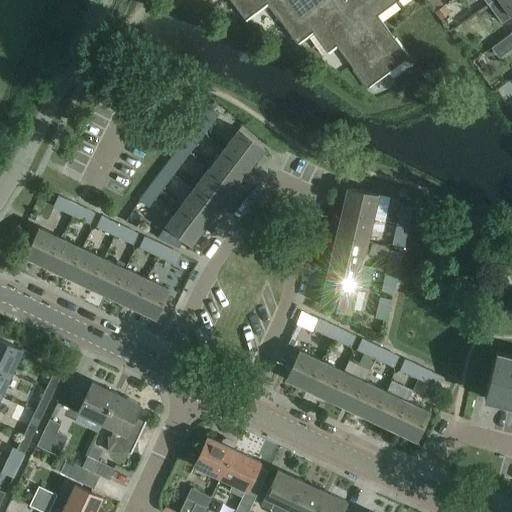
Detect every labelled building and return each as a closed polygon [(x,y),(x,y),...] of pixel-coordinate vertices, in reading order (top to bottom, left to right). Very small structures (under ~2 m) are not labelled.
[(231,0),(240,12),(245,8),(250,15),(270,0),(273,0),(278,5),(272,9),(291,35),(297,31),(302,39),(313,31),(322,44),(327,40),(333,48),(338,44),(343,51),(341,53),(367,87),(380,77),(376,72),(383,67),(390,61),(394,67),(408,57),(373,10),(380,5),(384,10),(396,1),(397,0),(231,0)] [(511,0),(495,0),(488,5),(502,24),(511,17),(511,0)] [(210,107),(198,123),(207,130),(219,114),(210,107)] [(224,147),(250,167),(264,147),(239,128),(224,147)] [(203,136),(193,129),(181,145),(191,152),(203,136)] [(130,143),(126,152),(143,161),(147,152),(130,143)] [(191,152),(181,145),(168,161),(178,169),(191,152)] [(224,147),(209,166),(235,186),(250,167),(224,147)] [(235,186),(209,166),(195,185),(221,205),(235,186)] [(174,174),(164,167),(152,183),(162,190),(174,174)] [(162,190),(152,183),(139,200),(148,208),(162,190)] [(221,205),(195,185),(181,204),(207,224),(221,205)] [(342,212),(373,219),(379,195),(348,188),(342,212)] [(77,205),(58,196),(53,207),(72,216),(77,205)] [(207,224),(181,204),(166,224),(192,243),(207,224)] [(409,227),(413,207),(401,204),(397,224),(409,227)] [(77,205),(72,216),(90,224),(95,213),(77,205)] [(342,212),(337,235),(368,242),(373,219),(342,212)] [(115,236),(120,225),(101,216),(96,227),(115,236)] [(409,227),(397,224),(392,244),(404,247),(409,227)] [(120,225),(115,236),(133,245),(138,234),(120,225)] [(48,266),(62,238),(39,227),(26,256),(48,266)] [(337,235),(332,258),(362,265),(368,242),(337,235)] [(158,257),(163,246),(144,237),(139,248),(158,257)] [(83,248),(62,238),(48,266),(70,276),(83,248)] [(181,254),(163,246),(158,257),(176,265),(181,254)] [(83,248),(70,276),(92,286),(105,258),(83,248)] [(386,271),(397,273),(402,254),(391,251),(386,271)] [(127,268),(105,258),(92,286),(113,296),(127,268)] [(332,258),(326,281),(357,288),(362,265),(332,258)] [(127,268),(113,296),(135,306),(148,278),(127,268)] [(397,273),(386,271),(381,290),(393,293),(397,273)] [(170,288),(148,278),(135,306),(157,317),(170,288)] [(357,288),(326,281),(321,305),(351,312),(357,288)] [(387,320),(392,298),(380,295),(375,317),(387,320)] [(318,319),(313,330),(332,339),(337,328),(318,319)] [(356,337),(337,328),(332,339),(351,348),(356,337)] [(0,337),(0,366),(11,372),(22,348),(0,337)] [(375,359),(380,348),(362,339),(357,351),(375,359)] [(399,357),(380,348),(375,359),(394,368),(399,357)] [(308,389),(322,360),(300,349),(286,378),(308,389)] [(511,355),(496,351),(484,397),(511,403),(511,355)] [(418,379),(424,368),(404,359),(400,370),(418,379)] [(344,370),(322,360),(308,389),(330,399),(344,370)] [(0,366),(0,394),(11,372),(0,366)] [(64,370),(57,366),(50,380),(57,384),(64,370)] [(424,368),(418,379),(437,388),(442,377),(424,368)] [(365,380),(344,370),(330,399),(351,409),(365,380)] [(365,380),(351,409),(373,419),(387,390),(365,380)] [(102,423),(116,392),(93,381),(79,412),(102,423)] [(45,390),(39,404),(46,408),(53,393),(45,390)] [(408,401),(387,390),(373,419),(394,430),(408,401)] [(116,392),(102,423),(115,429),(112,436),(109,436),(108,449),(138,450),(138,439),(146,422),(135,417),(141,404),(116,392)] [(430,411),(408,401),(394,430),(416,440),(430,411)] [(42,416),(34,413),(28,427),(35,431),(42,416)] [(37,445),(48,450),(61,424),(50,419),(37,445)] [(31,440),(23,436),(17,450),(24,454),(31,440)] [(221,442),(208,436),(195,465),(219,476),(233,447),(234,445),(233,442),(226,438),(223,439),(221,442)] [(233,447),(219,476),(247,489),(260,460),(233,447)] [(114,468),(88,455),(83,467),(109,479),(114,468)] [(75,464),(65,459),(60,471),(70,475),(75,464)] [(13,477),(18,467),(7,461),(2,472),(13,477)] [(279,469),(262,505),(271,509),(272,511),(285,511),(302,479),(279,469)] [(0,490),(6,493),(13,478),(0,471),(0,490)] [(302,479),(285,511),(313,511),(324,490),(302,479)] [(93,511),(102,495),(76,483),(63,509),(69,511),(93,511)] [(34,495),(52,504),(57,494),(39,485),(34,495)] [(203,511),(206,508),(205,508),(210,497),(192,488),(180,511),(203,511)] [(324,490),(313,511),(342,511),(348,501),(324,490)] [(234,511),(248,511),(255,498),(244,493),(234,511)] [(48,511),(52,504),(34,495),(30,504),(45,511),(48,511)]
